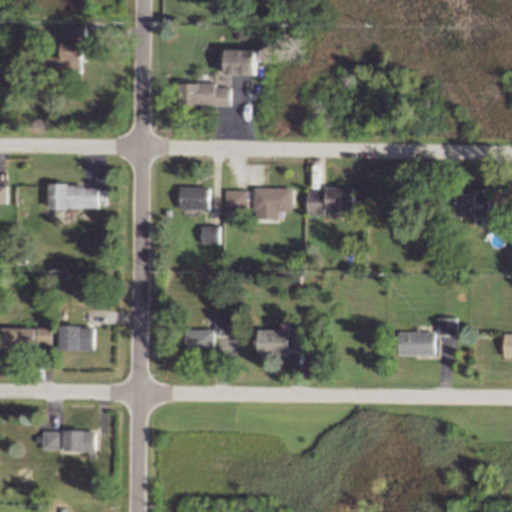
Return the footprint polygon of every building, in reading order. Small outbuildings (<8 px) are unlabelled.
[(55,37),(87,38),(86,67),(56,67),(55,37)] [(225,48),(224,71),(255,73),(255,49),(225,48)] [(184,82),(185,108),(223,109),(225,84),(184,82)] [(0,182),(10,183),(9,213),(0,212),(0,182)] [(58,183),(90,184),(89,213),(59,213),(58,183)] [(178,183),(211,184),(210,213),(180,213),(178,183)] [(257,186),(289,187),(289,217),(259,216),(257,186)] [(311,187),(311,213),(350,214),(351,189),(311,187)] [(246,189),(225,189),(225,208),(247,208),(246,189)] [(453,189),(453,215),(492,216),(493,191),(453,189)] [(201,242),(220,243),(220,225),(201,224),(201,242)] [(234,335),(234,316),(216,316),(216,335),(234,335)] [(457,317),(438,317),(438,334),(458,334),(457,317)] [(3,325),(4,351),(42,352),(44,327),(3,325)] [(61,327),(62,352),(100,354),(102,328),(61,327)] [(185,327),(185,353),(224,354),(225,329),(185,327)] [(399,329),(399,355),(438,356),(439,331),(399,329)] [(265,330),(265,356),(304,357),(305,332),(265,330)] [(53,427),(53,453),(92,454),(93,428),(53,427)]
